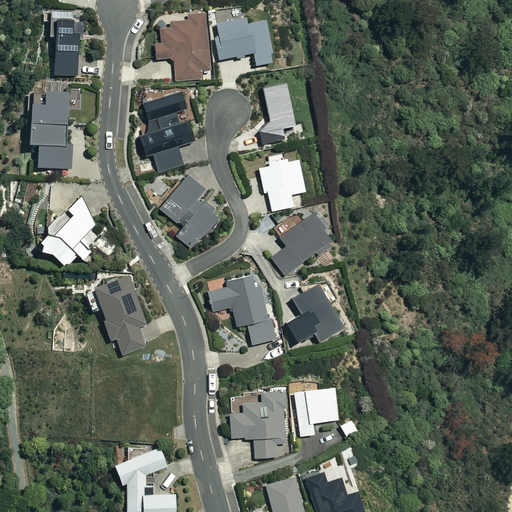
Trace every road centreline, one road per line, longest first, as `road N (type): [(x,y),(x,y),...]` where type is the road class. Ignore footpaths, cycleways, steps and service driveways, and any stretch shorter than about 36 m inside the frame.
road 1 (residential): [(216,511),(196,431),(183,317),(109,174),(119,7)]
road 2 (track): [(0,349),(28,511)]
